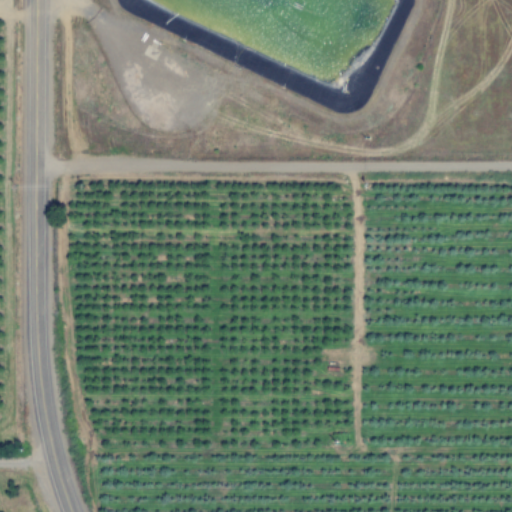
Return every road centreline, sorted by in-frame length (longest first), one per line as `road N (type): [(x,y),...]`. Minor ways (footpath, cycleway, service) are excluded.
road 1 (tertiary): [(74,511),(49,425),(42,364),(39,0)]
road 2 (residential): [(39,167),(511,166)]
